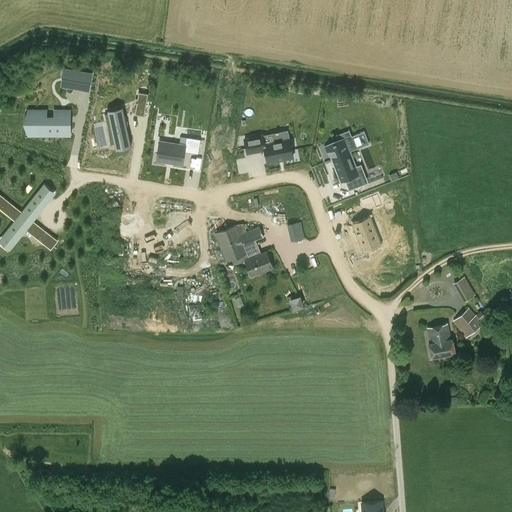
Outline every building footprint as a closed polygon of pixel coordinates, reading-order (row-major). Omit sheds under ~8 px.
[(92,73),(73,70),(64,68),(64,70),(61,85),(89,90),(92,73)] [(138,92),(137,99),(136,104),(134,115),(144,116),(148,93),(138,92)] [(128,147),(123,107),(107,109),(108,112),(104,112),(106,123),(108,133),(110,133),(112,149),(128,147)] [(47,111),(31,111),(31,123),(34,123),(34,132),(53,132),(54,135),(69,135),(69,111),(53,111),(53,112),(54,112),(54,118),(46,118),(46,112),(47,112),(47,111)] [(270,135),(246,140),(248,153),(266,150),(269,163),(294,157),(291,140),(271,144),(270,135)] [(158,152),(156,160),(157,160),(157,159),(182,164),(184,154),(185,151),(191,152),(194,137),(187,136),(185,145),(185,146),(160,142),(160,141),(159,141),(158,152)] [(334,144),(326,147),(330,158),(333,157),(342,182),(345,180),(349,191),(369,184),(365,172),(360,174),(357,167),(355,167),(354,165),(349,152),(356,149),(352,137),(337,143),(337,142),(334,143),(334,144)] [(390,175),(392,181),(398,178),(396,172),(390,175)] [(12,246),(27,227),(37,234),(42,228),(32,220),(53,194),(45,187),(24,213),(0,194),(0,209),(17,222),(3,239),(12,246)] [(377,194),(371,197),(376,208),(381,206),(377,194)] [(369,217),(354,223),(362,246),(377,240),(369,217)] [(287,224),(291,240),(305,236),(300,220),(287,224)] [(261,254),(256,241),(263,238),(259,227),(247,232),(243,224),(236,225),(214,233),(226,262),(244,255),(246,260),(245,260),(251,275),(272,267),(266,252),(261,254)] [(42,265),(56,266),(57,257),(42,256),(42,265)] [(453,283),(464,301),(475,294),(465,276),(453,283)] [(293,309),(303,306),(300,295),(289,298),(293,309)] [(466,337),(482,323),(469,308),(453,321),(466,337)] [(482,310),(477,314),(485,326),(494,319),(486,309),(483,311),(482,310)] [(432,358),(455,353),(452,339),(450,339),(447,324),(427,328),(430,343),(429,343),(432,358)]
